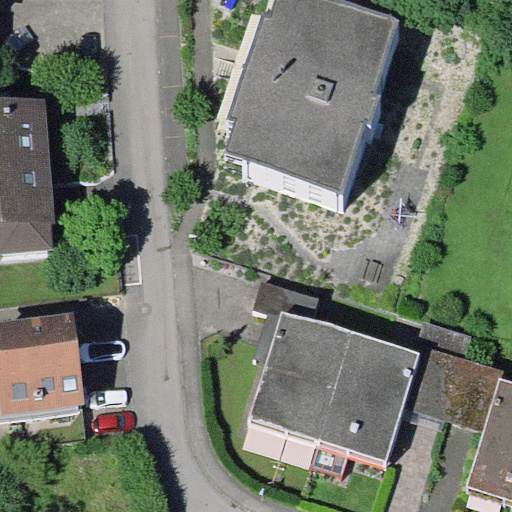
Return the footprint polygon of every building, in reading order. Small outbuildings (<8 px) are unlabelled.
[(390,51),(266,7),(209,168),(332,212),(390,51)] [(33,110),(0,112),(0,266),(46,263),(33,110)] [(63,323),(0,331),(0,421),(75,412),(63,323)] [(415,369),(276,324),(241,431),(380,476),(415,369)] [(511,511),(511,392),(495,387),(460,499),(502,511),(511,511)]
